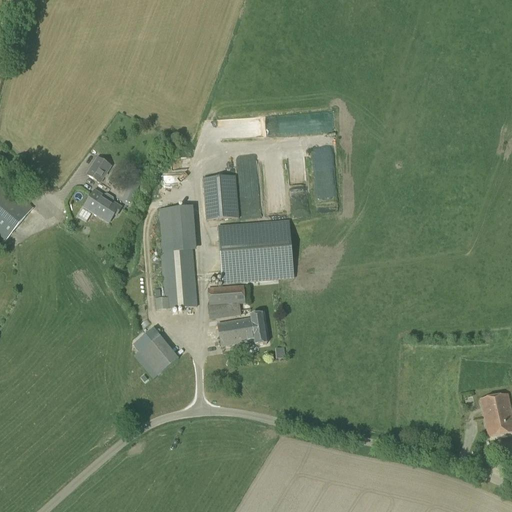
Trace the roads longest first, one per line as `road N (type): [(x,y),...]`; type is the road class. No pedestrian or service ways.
road 1 (unclassified): [(511,488),(453,461),(273,420),(200,412)]
road 2 (unclassified): [(44,511),(141,430),(200,412)]
